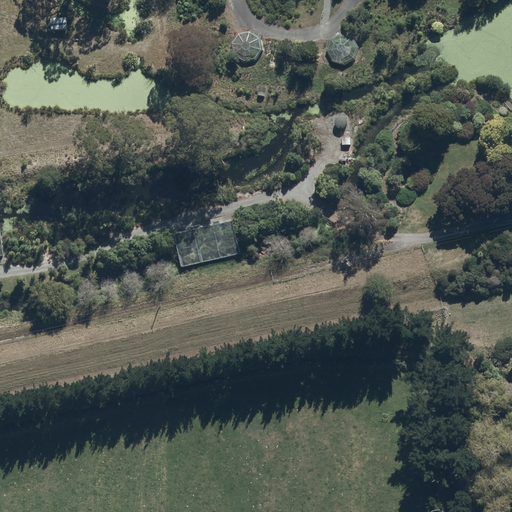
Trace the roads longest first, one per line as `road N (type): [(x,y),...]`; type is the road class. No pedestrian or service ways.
road 1 (track): [(0,339),(511,218)]
road 2 (track): [(431,237),(368,232),(298,197),(274,196),(67,261),(0,272)]
